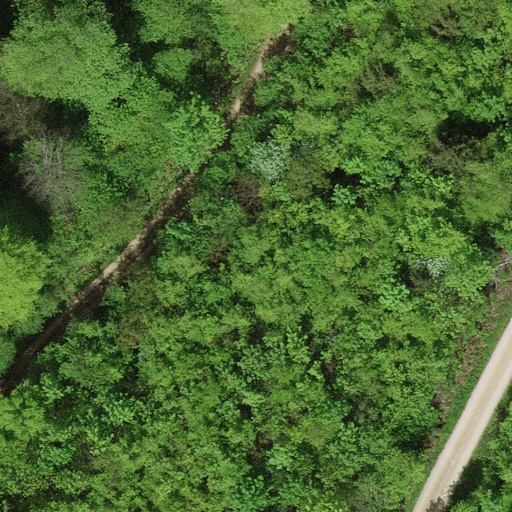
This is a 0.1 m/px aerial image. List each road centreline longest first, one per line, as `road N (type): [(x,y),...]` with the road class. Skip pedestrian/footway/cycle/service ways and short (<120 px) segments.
road 1 (track): [(360,0),(277,108),(0,405)]
road 2 (track): [(422,511),(511,332)]
